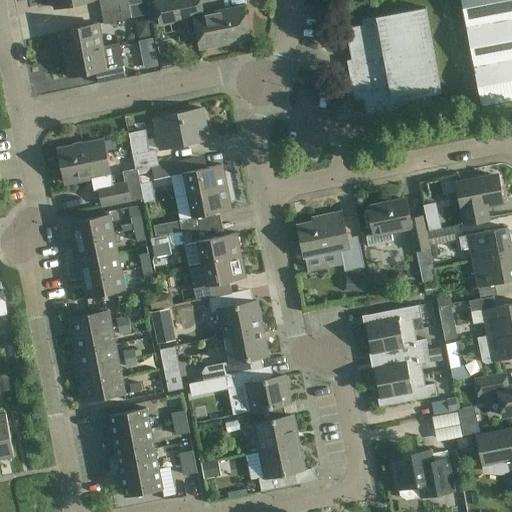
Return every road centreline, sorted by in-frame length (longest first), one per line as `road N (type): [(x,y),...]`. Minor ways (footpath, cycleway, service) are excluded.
road 1 (residential): [(266,195),(298,342),(343,381),(358,485),(257,511)]
road 2 (residential): [(75,511),(23,235)]
road 3 (residential): [(23,117),(215,76),(270,81)]
road 4 (residential): [(511,142),(266,195)]
road 5 (residential): [(23,235),(37,202),(23,117)]
